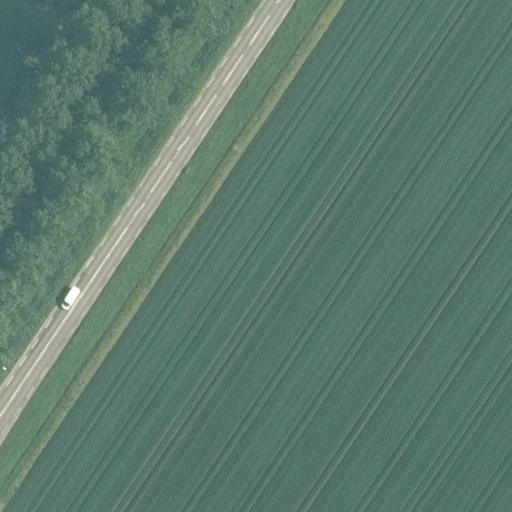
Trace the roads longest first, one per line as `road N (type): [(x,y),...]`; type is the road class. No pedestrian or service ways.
road 1 (secondary): [(0,408),(144,196)]
road 2 (secondary): [(144,196),(276,0)]
road 3 (unclassified): [(23,113),(144,196)]
road 4 (unclassified): [(23,113),(98,0)]
